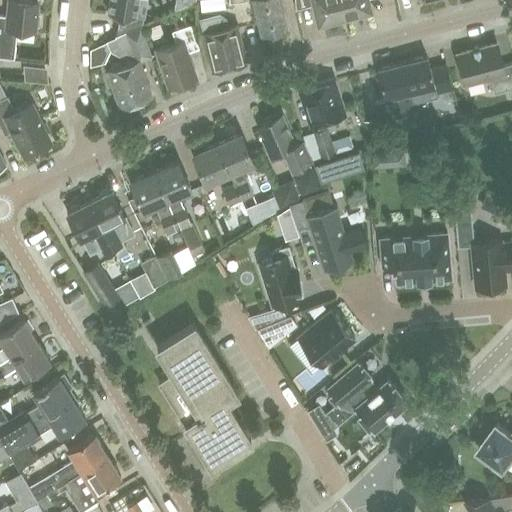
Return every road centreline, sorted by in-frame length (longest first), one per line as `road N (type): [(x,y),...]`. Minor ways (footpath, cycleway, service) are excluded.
road 1 (residential): [(93,158),(262,79),(511,8)]
road 2 (residential): [(183,511),(0,219)]
road 3 (residential): [(352,502),(219,306)]
road 4 (unclassified): [(375,482),(511,341)]
road 5 (residential): [(511,310),(391,318),(347,281)]
road 6 (residential): [(93,158),(71,88),(79,0)]
